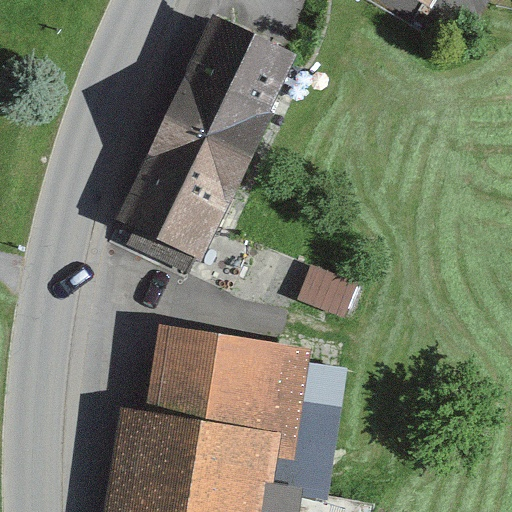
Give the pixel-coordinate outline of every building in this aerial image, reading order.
[(219,18),(168,122),(251,161),(301,57),(219,18)] [(168,122),(120,222),(135,229),(127,246),(195,278),(251,161),(168,122)] [(293,258),(278,292),(342,321),(357,286),(293,258)] [(122,409),(104,511),(269,511),(273,492),(278,459),(297,462),(312,363),(314,349),(161,324),(146,413),(122,409)] [(349,369),(312,363),(297,462),(278,459),(273,492),(329,500),(349,369)]
